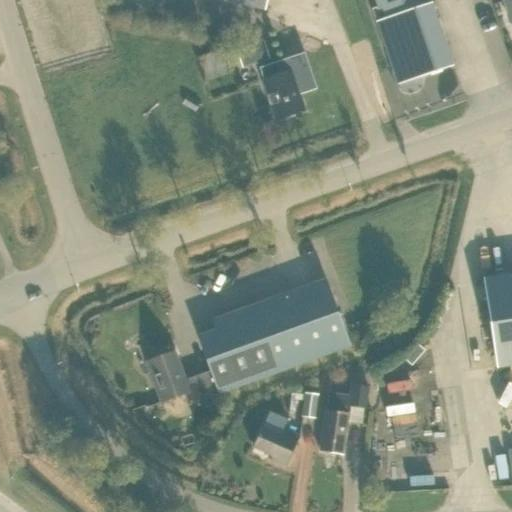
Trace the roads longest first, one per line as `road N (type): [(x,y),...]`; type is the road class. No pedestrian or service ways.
road 1 (tertiary): [(87,265),(511,119)]
road 2 (unclassified): [(221,511),(158,483),(102,441),(50,371),(16,292)]
road 3 (unclassified): [(87,265),(21,72)]
